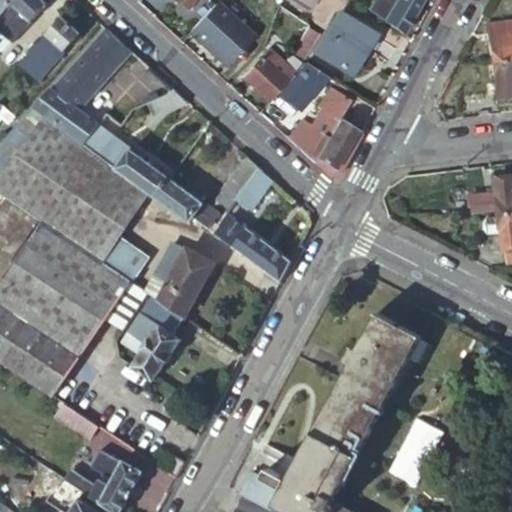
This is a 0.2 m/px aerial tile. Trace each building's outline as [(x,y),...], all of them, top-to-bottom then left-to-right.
[(0,0),(0,20),(3,17),(18,0),(0,0)] [(18,0),(3,17),(21,34),(48,5),(42,0),(18,0)] [(172,0),(188,9),(193,0),(172,0)] [(210,0),(206,0),(204,5),(207,8),(190,29),(219,56),(227,47),(234,53),(250,36),(210,0)] [(297,0),(312,9),(317,0),(297,0)] [(403,35),(420,0),(382,0),(374,15),(403,35)] [(374,33),(340,13),(315,52),(350,74),(374,33)] [(3,17),(0,20),(0,30),(13,42),(21,34),(3,17)] [(82,35),(63,18),(24,61),(43,78),(82,35)] [(305,27),(306,25),(295,19),(284,38),(295,44),(305,27)] [(511,57),(511,21),(486,24),(490,60),(511,57)] [(302,63),(303,63),(319,35),(305,27),(295,44),(290,53),(302,63)] [(107,30),(35,110),(87,147),(100,129),(98,127),(90,121),(101,109),(103,107),(93,97),(98,92),(133,54),(107,30)] [(227,47),(219,56),(226,62),(234,53),(227,47)] [(242,79),(268,102),(302,63),(290,53),(284,64),(266,49),(242,79)] [(511,96),(511,57),(490,60),(493,99),(511,96)] [(302,64),(278,93),(298,111),(325,79),(302,64)] [(168,97),(149,108),(158,121),(180,110),(187,103),(173,90),(168,97)] [(296,124),(287,140),(328,177),(339,175),(361,134),(335,120),(345,101),(326,90),(315,110),(316,111),(306,129),(296,124)] [(108,101),(98,92),(93,97),(103,107),(108,101)] [(0,120),(1,122),(4,119),(11,125),(17,119),(3,107),(0,103),(0,120)] [(90,121),(98,127),(108,114),(101,109),(90,121)] [(0,147),(0,193),(39,220),(41,221),(127,279),(129,280),(145,257),(117,239),(150,193),(87,147),(35,110),(0,147)] [(87,147),(150,193),(158,199),(171,180),(170,180),(100,129),(87,147)] [(228,211),(260,169),(247,157),(221,190),(223,192),(216,201),(228,211)] [(212,232),(281,282),(292,260),(247,228),(247,229),(239,223),(231,217),(241,204),(249,211),(251,212),(275,182),(260,169),(228,211),(222,218),(212,232)] [(498,211),(498,213),(511,210),(511,173),(493,176),(495,193),(498,211)] [(193,218),(212,232),(222,218),(171,180),(158,199),(190,222),(193,218)] [(498,211),(495,193),(467,196),(470,214),(498,211)] [(231,217),(239,223),(249,211),(241,204),(231,217)] [(511,210),(498,213),(503,251),(505,251),(511,250),(511,210)] [(41,221),(0,283),(0,362),(51,396),(127,279),(41,221)] [(170,243),(143,289),(160,301),(184,317),(185,316),(206,278),(199,275),(207,260),(188,250),(170,243)] [(173,336),(184,317),(160,301),(148,320),(140,315),(121,345),(137,356),(134,361),(136,362),(126,379),(147,392),(180,340),(173,336)] [(276,505),(287,511),(329,511),(334,505),(425,340),(379,316),(360,350),(356,348),(347,363),(352,365),(290,478),(271,468),(265,478),(284,489),(276,505)] [(89,441),(98,427),(64,405),(55,419),(89,441)] [(388,474),(417,487),(443,430),(414,417),(388,474)] [(166,471),(176,478),(184,464),(174,458),(166,471)] [(86,494),(114,511),(122,511),(144,471),(123,460),(117,471),(107,466),(96,485),(71,470),(68,475),(63,472),(60,477),(73,486),(86,494)] [(51,471),(38,463),(30,477),(42,485),(51,471)] [(19,475),(14,483),(34,497),(40,488),(19,475)] [(34,497),(14,483),(8,492),(38,511),(46,511),(50,507),(34,497)] [(73,511),(82,501),(86,494),(73,486),(62,503),(56,511),(57,511),(73,511)] [(56,511),(62,503),(40,488),(34,497),(50,507),(56,511)] [(73,511),(98,511),(82,501),(73,511)]
